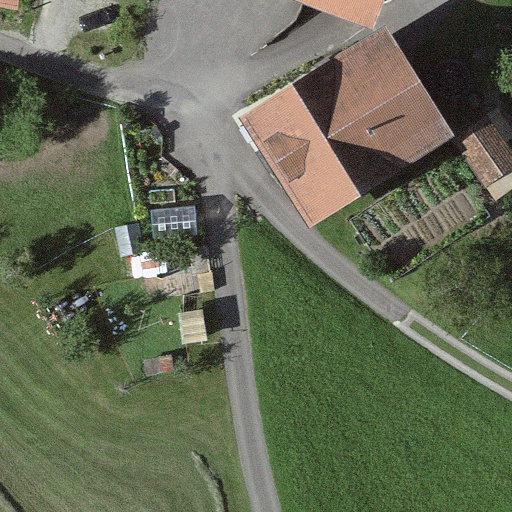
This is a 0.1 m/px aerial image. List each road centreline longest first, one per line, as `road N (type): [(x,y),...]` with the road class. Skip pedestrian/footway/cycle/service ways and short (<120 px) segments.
road 1 (track): [(203,129),(288,222),(406,320),(511,384)]
road 2 (unclassified): [(269,511),(203,129)]
road 3 (track): [(0,47),(177,110),(203,129)]
road 4 (unknown): [(203,129),(170,0)]
